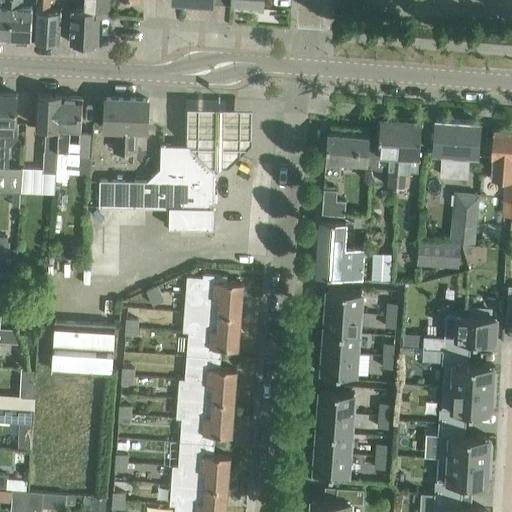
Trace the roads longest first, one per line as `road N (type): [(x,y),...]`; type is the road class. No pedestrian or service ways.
road 1 (residential): [(265,511),(288,213)]
road 2 (tertiary): [(0,65),(182,75),(222,64),(297,67)]
road 3 (tertiary): [(307,68),(511,83)]
road 4 (unclassified): [(288,213),(297,67)]
